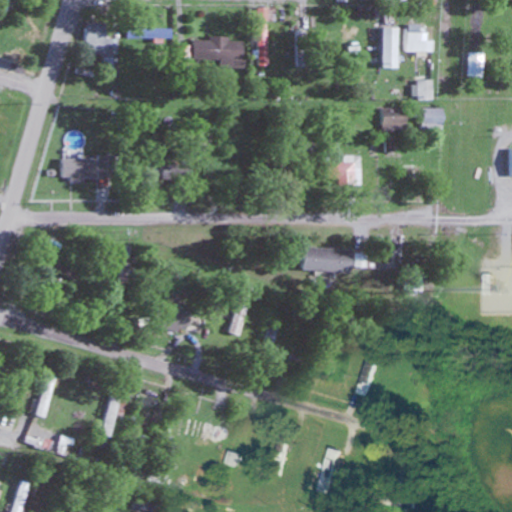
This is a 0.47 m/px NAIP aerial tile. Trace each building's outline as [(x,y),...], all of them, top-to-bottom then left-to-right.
[(266,23),(252,23),(252,67),(266,67),(266,23)] [(110,71),(109,24),(80,25),(81,56),(101,56),(101,71),(110,71)] [(29,59),(37,30),(18,25),(10,54),(29,59)] [(140,41),(140,52),(166,52),(166,31),(139,31),(139,25),(125,25),(125,41),(140,41)] [(393,29),(374,29),(374,70),(393,70),(393,29)] [(421,53),(421,33),(398,33),(398,53),(421,53)] [(239,41),(187,40),(186,62),(238,63),(239,41)] [(462,78),(480,78),(480,54),(462,54),(462,78)] [(437,131),(437,110),(415,110),(415,131),(437,131)] [(197,152),(217,148),(212,126),(192,130),(197,152)] [(286,159),(311,156),(309,139),(284,142),(286,159)] [(511,177),(511,148),(503,149),(503,177),(511,177)] [(327,176),(355,176),(355,157),(338,157),(338,168),(327,168),(327,176)] [(177,175),(172,158),(145,166),(149,183),(177,175)] [(55,160),(55,179),(92,179),(92,160),(55,160)] [(296,271),(346,277),(349,253),(299,247),(296,271)] [(110,292),(119,296),(132,268),(123,264),(110,292)] [(404,280),(404,292),(417,291),(416,279),(404,280)] [(236,338),(248,289),(236,286),(224,336),(236,338)] [(186,316),(157,306),(150,328),(179,337),(186,316)] [(258,346),(274,351),(281,331),(266,325),(258,346)] [(280,361),(288,364),(302,329),(294,325),(280,361)] [(378,355),(367,352),(353,394),(364,398),(378,355)] [(39,420),(50,378),(40,375),(29,418),(39,420)] [(119,400),(104,397),(95,437),(109,440),(119,400)] [(211,446),(216,427),(182,419),(178,438),(211,446)] [(242,444),(234,442),(223,474),(232,477),(242,444)] [(340,453),(327,449),(315,491),(328,495),(340,453)] [(145,510),(145,494),(130,494),(130,510),(145,510)]
